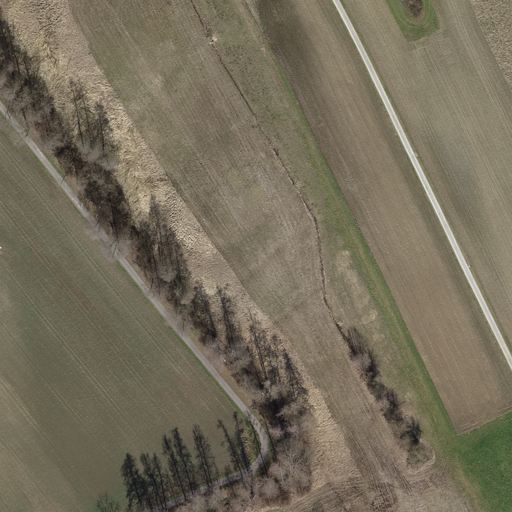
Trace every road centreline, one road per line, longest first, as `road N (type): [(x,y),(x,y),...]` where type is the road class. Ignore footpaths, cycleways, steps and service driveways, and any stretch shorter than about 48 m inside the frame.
road 1 (track): [(158,511),(257,466),(265,439),(0,109)]
road 2 (track): [(338,0),(511,356)]
